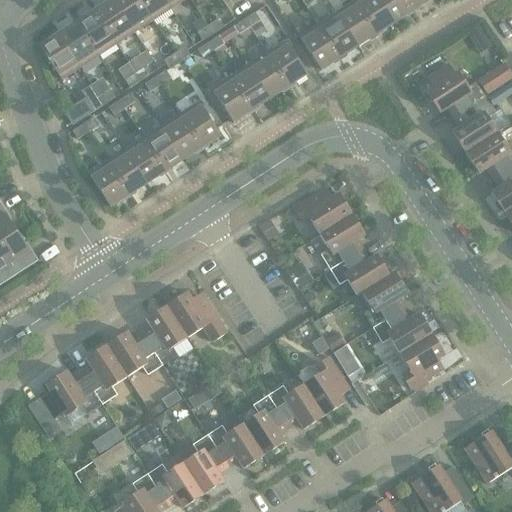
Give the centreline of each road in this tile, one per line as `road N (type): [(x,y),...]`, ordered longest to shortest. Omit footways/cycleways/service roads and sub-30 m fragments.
road 1 (residential): [(108,274),(57,184),(5,49),(5,16)]
road 2 (tertiary): [(108,274),(297,150),(350,137)]
road 3 (tertiary): [(511,343),(383,150),(350,137)]
road 4 (residential): [(289,511),(511,379)]
road 5 (tertiary): [(0,347),(108,274)]
